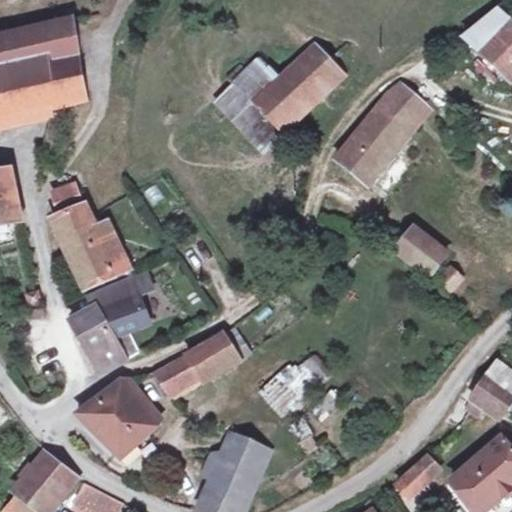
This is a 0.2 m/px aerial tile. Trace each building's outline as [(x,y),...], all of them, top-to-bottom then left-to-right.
[(511,23),(501,13),(466,40),(511,85),(511,84),(511,23)] [(71,21),(0,39),(0,78),(16,74),(21,98),(27,121),(53,114),(41,68),(65,61),(70,85),(76,108),(90,104),(71,21)] [(328,95),(345,77),(314,47),(297,66),(328,95)] [(41,68),(53,114),(63,112),(76,108),(70,85),(65,61),(41,68)] [(327,96),(297,66),(277,88),(258,109),(273,123),(288,136),(327,96)] [(258,109),(277,88),(260,72),(224,111),(270,154),(279,145),(288,136),(273,123),(258,109)] [(16,74),(0,78),(0,128),(27,121),(21,98),(16,74)] [(401,83),(393,93),(421,116),(429,106),(401,83)] [(421,116),(393,93),(338,163),(369,186),(421,116)] [(53,166),(64,119),(51,116),(39,163),(53,166)] [(0,229),(21,224),(10,177),(0,179),(0,229)] [(84,208),(75,185),(69,187),(59,200),(63,215),(84,208)] [(92,293),(122,279),(90,210),(58,221),(92,293)] [(447,254),(416,232),(399,253),(424,273),(434,277),(447,254)] [(451,297),(464,282),(451,270),(437,285),(451,297)] [(146,274),(124,283),(127,289),(130,295),(134,295),(136,300),(138,300),(139,301),(154,295),(146,274)] [(472,289),(464,282),(451,297),(458,304),(472,289)] [(94,296),(99,313),(100,315),(111,311),(106,298),(127,289),(124,283),(94,296)] [(131,336),(150,327),(139,301),(138,300),(136,300),(111,311),(100,315),(103,320),(115,343),(131,336)] [(72,325),(80,336),(103,375),(127,367),(115,343),(103,320),(100,315),(99,313),(72,325)] [(131,336),(115,343),(127,367),(143,359),(131,336)] [(185,362),(183,363),(196,383),(200,389),(244,363),(228,336),(185,362)] [(311,349),(260,393),(282,418),(332,374),(311,349)] [(196,383),(183,363),(164,374),(176,394),(196,383)] [(511,400),(511,369),(503,364),(489,376),(471,408),(480,412),(485,404),(504,415),(511,400)] [(125,382),(84,414),(125,457),(159,422),(125,382)] [(333,388),(312,409),(324,421),(345,401),(333,388)] [(303,452),(317,448),(309,422),(295,426),(303,452)] [(242,433),(231,455),(268,473),(279,451),(242,433)] [(511,452),(502,441),(453,483),(475,511),(488,511),(511,492),(511,452)] [(252,511),(268,473),(231,455),(206,511),(252,511)] [(61,511),(82,484),(51,458),(20,501),(35,511),(61,511)] [(438,465),(429,459),(398,486),(411,498),(438,465)] [(121,511),(125,506),(90,488),(80,509),(85,511),(121,511)] [(35,511),(20,501),(11,511),(35,511)]
